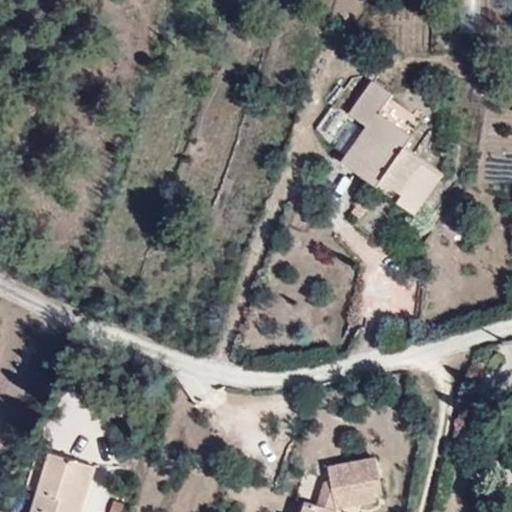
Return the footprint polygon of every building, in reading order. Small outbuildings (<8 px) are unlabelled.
[(479,32),(477,0),(458,0),(460,33),(479,32)] [(350,158),(377,173),(379,118),(377,117),(380,112),(381,94),(365,84),(346,116),(366,129),(350,158)] [(389,99),(381,94),(380,112),(389,99)] [(407,190),(401,202),(419,212),(444,169),(407,149),(413,136),(379,118),(377,173),(407,190)] [(344,168),(375,186),(377,173),(350,158),(344,168)] [(377,173),(375,186),(401,202),(407,190),(377,173)] [(51,491),(62,454),(48,450),(37,487),(51,491)] [(90,511),(104,467),(62,454),(51,491),(44,511),(90,511)] [(383,496),(383,475),(329,477),(329,489),(322,488),(313,511),(308,511),(292,506),(290,511),(373,511),(374,496),(383,496)]
